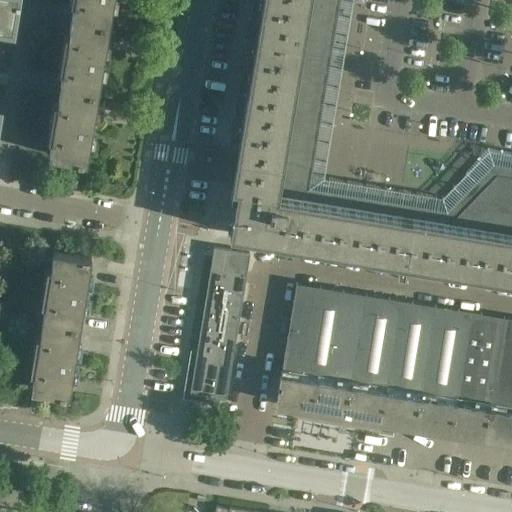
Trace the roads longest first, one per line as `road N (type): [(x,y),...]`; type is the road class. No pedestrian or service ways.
road 1 (residential): [(511,301),(267,261),(232,466)]
road 2 (tertiary): [(117,449),(159,217)]
road 3 (tertiary): [(159,217),(195,0)]
road 4 (tertiary): [(232,466),(401,494)]
road 5 (residential): [(159,217),(0,193)]
road 6 (residential): [(511,457),(410,440),(401,494)]
